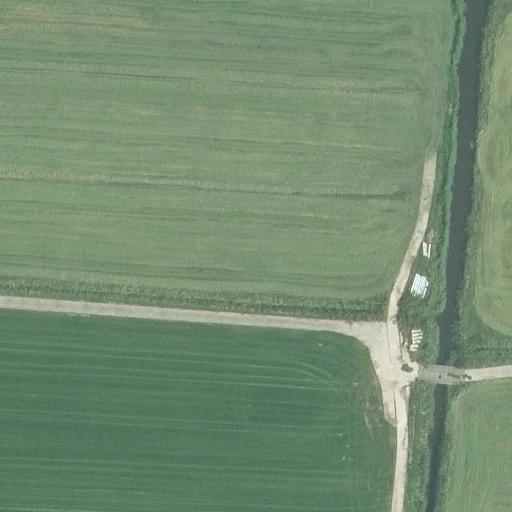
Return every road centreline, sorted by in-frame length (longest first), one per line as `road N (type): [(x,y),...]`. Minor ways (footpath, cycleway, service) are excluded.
road 1 (track): [(388,367),(377,332),(0,300)]
road 2 (track): [(430,150),(420,233),(377,332)]
road 3 (track): [(388,367),(401,448),(395,511)]
road 4 (track): [(511,369),(464,375),(388,367)]
